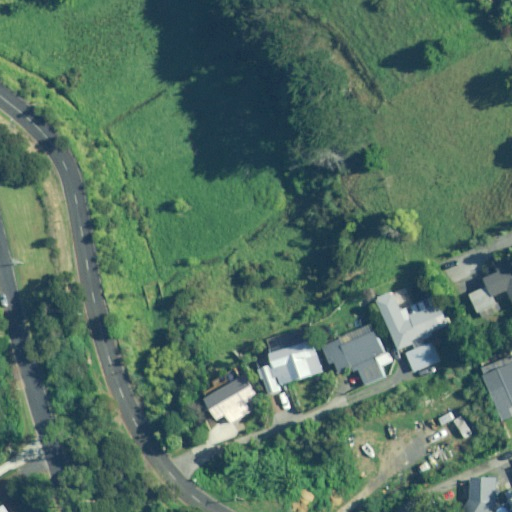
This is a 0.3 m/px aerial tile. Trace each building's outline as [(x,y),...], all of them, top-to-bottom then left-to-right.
[(489,286),(494,296),(508,290),(511,299),(511,266),(511,267),(486,278),(489,286)] [(494,296),(489,286),(472,295),(479,312),(497,304),(494,296)] [(406,316),(397,293),(379,300),(399,350),(435,335),(434,331),(451,324),(445,310),(443,311),(437,297),(419,304),(421,310),(406,316)] [(385,353),(376,332),(347,345),(344,339),(327,346),(334,362),(338,360),(343,372),(357,366),(365,386),(388,376),(379,355),(385,353)] [(301,344),(298,333),(271,341),(278,364),(266,367),(274,393),(284,390),(282,385),(326,371),(317,339),(301,344)] [(440,361),(433,342),(408,352),(416,371),(440,361)] [(511,354),(482,367),(505,420),(511,416),(511,354)] [(258,396),(248,376),(206,397),(217,419),(227,414),(231,422),(251,412),(246,403),(258,396)] [(492,511),(496,506),(497,479),(474,478),(474,502),(468,511),(492,511)]
